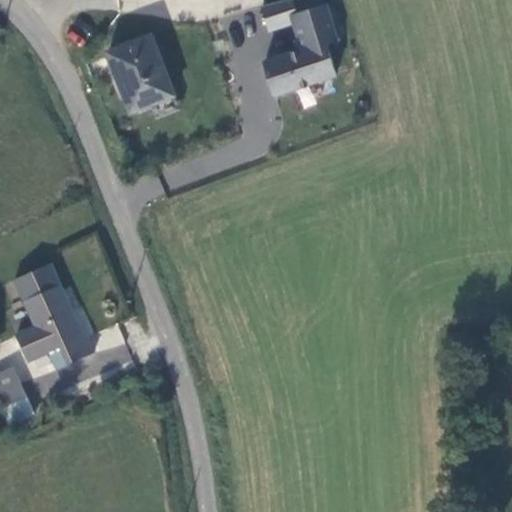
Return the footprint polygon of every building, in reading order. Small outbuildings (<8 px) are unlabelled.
[(339,41),(327,4),(294,15),(304,49),(265,63),(266,65),(273,89),(275,96),(337,77),(327,44),(339,41)] [(274,54),(296,47),(290,26),(267,33),(274,54)] [(113,59),(133,115),(174,103),(154,44),(113,59)] [(92,346),(78,319),(66,296),(31,313),(43,337),(23,348),(35,373),(92,346)] [(35,401),(22,374),(0,383),(0,387),(11,412),(35,401)]
